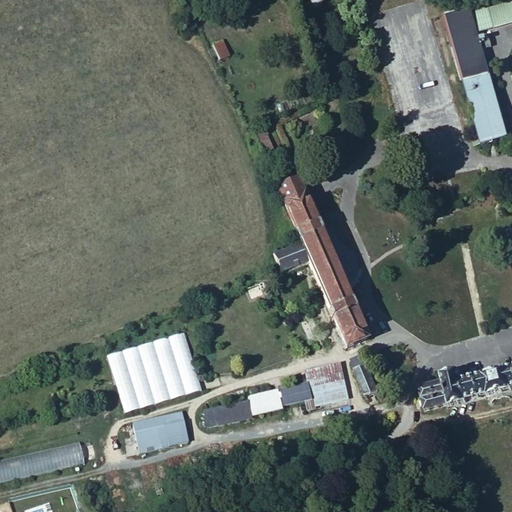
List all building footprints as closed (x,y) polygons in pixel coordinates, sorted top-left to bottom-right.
[(461,84),(479,145),(507,137),(482,50),(485,49),(483,42),(480,43),(477,32),(511,22),(511,1),(471,14),(470,7),(445,14),(465,83),(461,84)] [(212,47),(218,61),(229,55),(222,42),(212,47)] [(262,124),(250,130),(267,170),(273,167),(271,163),(277,160),(265,133),(266,132),(262,124)] [(273,255),(279,270),(280,272),(306,260),(344,349),(367,338),(343,284),(346,283),(349,281),(350,280),(352,279),(353,277),(354,275),(355,273),(356,271),(356,268),(357,265),(357,263),(357,261),(357,260),(356,258),(355,256),(355,254),(354,252),(352,251),(351,249),(350,248),(349,247),(347,245),(344,244),(343,243),(342,243),(341,242),(339,242),(338,241),(336,239),(335,236),(332,233),(331,230),(331,228),(321,232),(297,178),(275,187),(299,244),(273,255)] [(234,314),(237,323),(269,310),(265,301),(234,314)] [(207,343),(212,356),(277,330),(272,317),(207,343)] [(107,354),(123,413),(201,392),(185,333),(107,354)] [(349,362),(366,398),(377,394),(360,357),(349,362)] [(418,388),(424,412),(447,406),(448,407),(465,403),(464,402),(511,389),(511,363),(499,367),(476,373),(458,378),(456,370),(439,374),(441,382),(418,388)] [(310,382),(313,394),(343,386),(341,375),(310,382)] [(278,390),(282,407),(311,399),(307,382),(278,390)] [(207,427),(250,417),(247,408),(276,401),(274,390),(245,397),(246,401),(203,412),(207,427)] [(247,408),(250,417),(278,411),(276,401),(247,408)] [(129,432),(136,459),(184,447),(176,420),(129,432)] [(78,444),(0,459),(0,482),(82,465),(78,444)]
